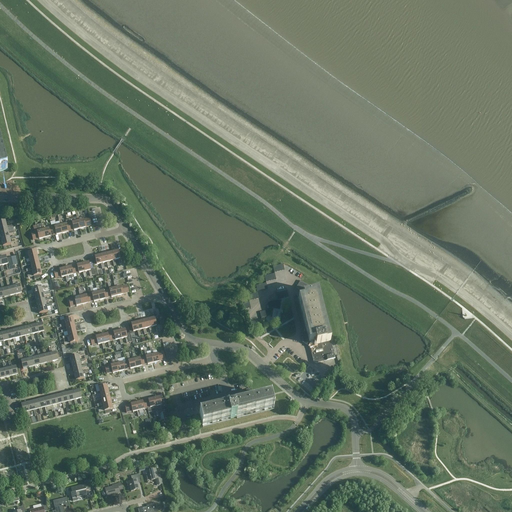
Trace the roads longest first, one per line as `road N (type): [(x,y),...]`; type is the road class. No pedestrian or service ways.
road 1 (residential): [(307,401),(287,431),(246,447),(207,511)]
road 2 (residential): [(125,229),(102,200),(0,199)]
